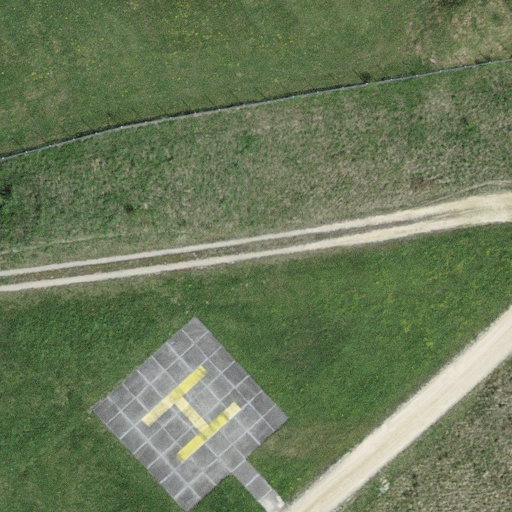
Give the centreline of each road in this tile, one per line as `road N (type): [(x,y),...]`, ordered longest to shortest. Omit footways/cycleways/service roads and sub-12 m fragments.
road 1 (track): [(0,288),(511,213)]
road 2 (track): [(511,329),(306,511)]
